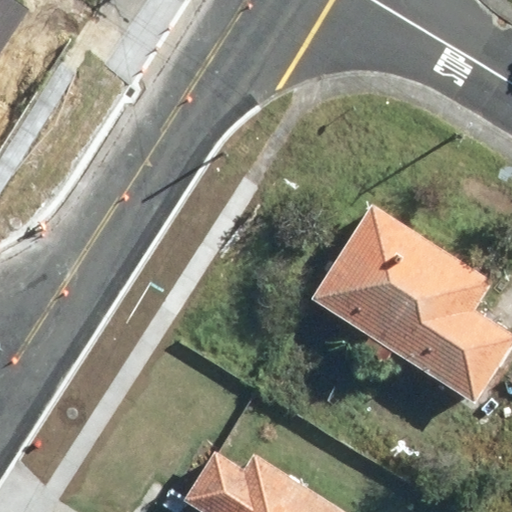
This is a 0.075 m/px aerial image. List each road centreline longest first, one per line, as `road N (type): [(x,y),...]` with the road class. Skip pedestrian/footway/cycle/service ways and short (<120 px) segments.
road 1 (tertiary): [(0,389),(250,0)]
road 2 (residential): [(511,83),(372,0)]
